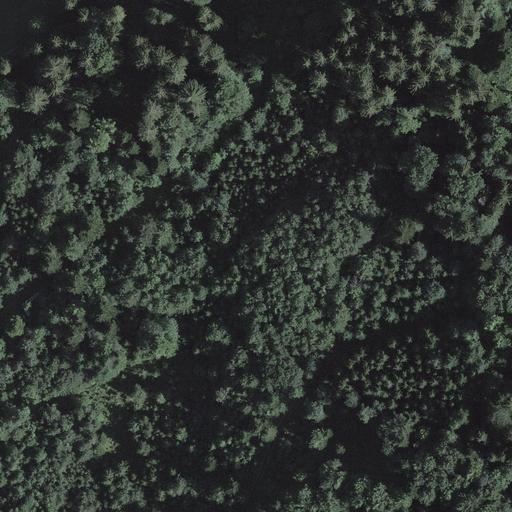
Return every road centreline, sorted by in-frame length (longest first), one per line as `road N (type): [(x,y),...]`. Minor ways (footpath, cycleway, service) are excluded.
road 1 (track): [(0,317),(245,119),(288,0)]
road 2 (track): [(242,511),(278,431),(341,351),(360,338),(480,309),(511,312)]
road 3 (unclassified): [(144,0),(134,24),(16,139),(0,173)]
road 4 (track): [(0,58),(113,0)]
